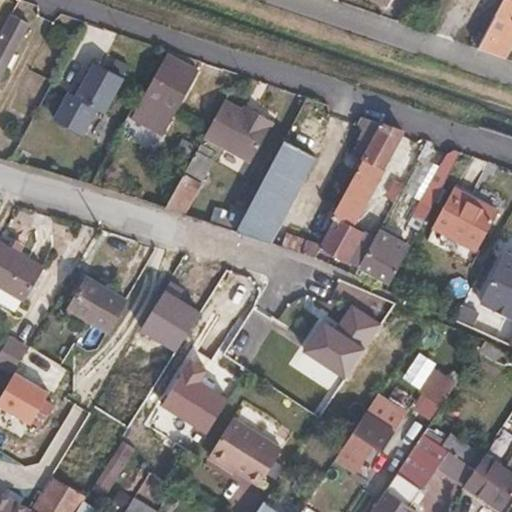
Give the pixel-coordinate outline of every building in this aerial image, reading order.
[(511,0),(502,0),(478,46),(503,55),(511,38),(511,0)] [(28,25),(9,15),(0,34),(0,77),(6,66),(12,69),(18,57),(13,54),(28,25)] [(202,70),(168,54),(132,123),(164,139),(202,70)] [(119,77),(87,61),(72,91),(64,87),(48,120),(81,136),(93,112),(100,115),(119,77)] [(243,157),(264,115),(254,110),(252,115),(244,111),(224,100),(205,136),(217,142),(243,157)] [(254,110),(246,106),(244,111),(252,115),(254,110)] [(300,113),(246,217),(238,231),(274,242),(330,128),(300,113)] [(273,120),(264,115),(243,157),(252,161),(273,120)] [(367,152),(386,163),(403,130),(361,116),(359,123),(365,125),(360,136),(372,143),(367,152)] [(217,142),(205,136),(196,155),(207,161),(217,142)] [(372,143),(360,136),(353,149),(365,155),(367,152),(372,143)] [(462,151),(450,147),(415,215),(426,220),(462,151)] [(388,164),(386,163),(367,152),(365,155),(335,213),(338,216),(325,242),(323,245),(363,266),(378,236),(355,225),(388,164)] [(207,161),(196,155),(167,209),(185,215),(213,164),(207,161)] [(502,208),(458,187),(438,226),(482,247),(502,208)] [(210,222),(238,231),(246,217),(217,208),(210,222)] [(426,220),(415,215),(410,225),(421,230),(426,220)] [(383,227),(378,236),(363,266),(390,280),(398,265),(385,258),(397,234),(383,227)] [(325,242),(312,236),(304,252),(318,256),(323,245),(325,242)] [(0,284),(5,287),(24,255),(21,253),(12,247),(0,240),(0,284)] [(25,246),(16,240),(12,247),(21,253),(25,246)] [(46,267),(24,255),(5,287),(26,300),(46,267)] [(511,309),(511,272),(499,266),(483,297),(511,311),(511,309)] [(133,300),(93,277),(75,309),(113,333),(133,300)] [(510,342),(511,338),(511,323),(466,303),(458,319),(510,342)] [(102,398),(93,393),(89,402),(97,406),(102,398)] [(397,429),(369,411),(338,457),(359,471),(376,444),(385,450),(397,429)] [(283,451),(233,421),(211,456),(247,479),(250,474),(263,483),(283,451)] [(481,466),(469,484),(506,507),(511,497),(511,436),(498,458),(490,452),(481,466)] [(469,484),(481,466),(434,437),(423,453),(416,450),(400,474),(426,489),(441,466),(469,484)] [(32,511),(34,510),(56,474),(44,467),(21,505),(32,511)] [(56,474),(34,510),(37,511),(36,511),(78,511),(90,494),(56,474)] [(263,483),(250,474),(247,479),(260,488),(263,483)] [(402,491),(393,485),(389,491),(374,511),(420,511),(398,498),(402,491)] [(0,492),(0,511),(32,511),(21,505),(0,492)] [(126,511),(158,511),(160,509),(136,495),(126,511)] [(259,511),(279,511),(266,503),(259,511)]
